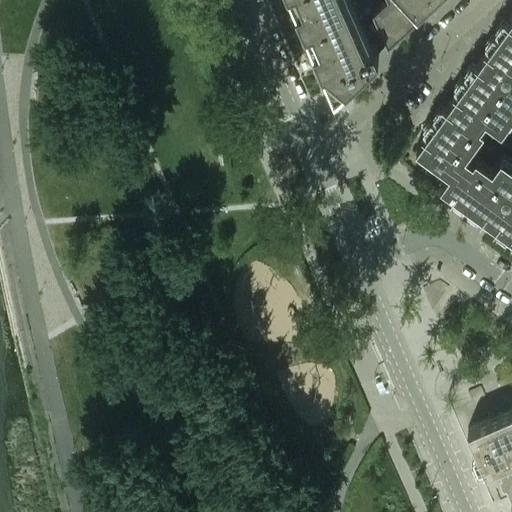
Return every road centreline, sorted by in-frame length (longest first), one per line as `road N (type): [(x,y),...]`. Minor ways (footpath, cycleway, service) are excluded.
road 1 (residential): [(466,511),(359,262)]
road 2 (residential): [(307,147),(336,136),(486,0)]
road 3 (residential): [(511,286),(433,230),(359,262)]
road 4 (residential): [(307,147),(243,0)]
road 5 (residential): [(359,262),(307,147)]
